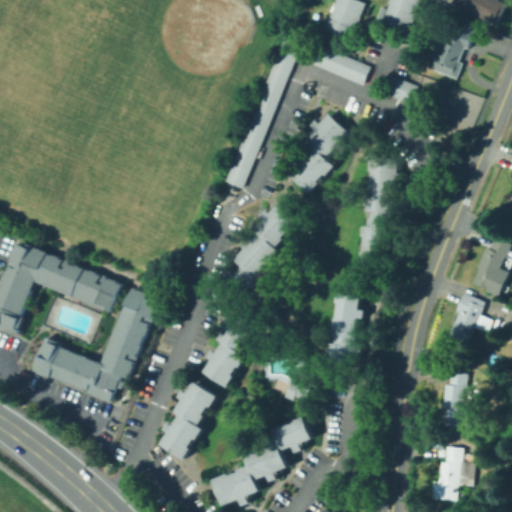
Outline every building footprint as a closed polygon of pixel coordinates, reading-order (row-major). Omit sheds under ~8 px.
[(323,26),(328,14),(329,15),(333,5),(332,4),(333,0),(364,0),(349,37),(323,26)] [(420,0),(403,40),(374,27),(381,11),(384,13),(388,2),(386,0),(420,0)] [(501,0),(510,5),(499,25),(458,2),(459,0),(501,0)] [(458,78),(435,69),(436,66),(431,64),(437,50),(431,48),(437,34),(454,40),(463,17),(479,24),(469,48),(466,47),(460,61),(464,62),(458,78)] [(241,186),(223,179),(279,42),(297,50),(241,186)] [(312,62),(320,44),(370,65),(363,82),(312,62)] [(417,84),(410,101),(384,90),(391,73),(417,84)] [(304,157),(313,146),(304,138),(314,127),(309,123),(314,118),(319,121),(328,111),(348,129),(325,156),(333,164),(309,190),(290,173),(299,163),(294,159),(299,153),(304,157)] [(387,262),(375,261),(361,259),(362,249),(363,249),(364,234),(363,234),(364,214),(367,214),(367,208),(370,208),(370,201),(369,201),(370,193),(368,193),(368,183),(368,178),(371,178),(371,168),(370,168),(369,168),(370,158),(371,158),(372,155),(395,157),(394,172),(399,172),(398,180),(392,180),(392,192),(394,192),(394,206),(399,206),(398,214),(393,214),(392,227),(389,227),(387,262)] [(249,292),(237,282),(235,284),(228,277),(233,270),(237,274),(244,265),(237,258),(247,248),(243,244),(249,238),(253,241),(261,232),(257,228),(267,218),(262,214),(268,208),(272,212),(281,201),(303,221),(293,231),(292,229),(285,237),(287,238),(279,247),(283,251),(274,261),(272,259),(266,266),(267,268),(260,277),(263,280),(257,287),(255,286),(249,292)] [(501,296),(488,291),(490,288),(475,282),(481,268),(479,267),(487,246),(491,248),(496,236),(511,242),(511,247),(508,257),(506,256),(502,267),(511,271),(501,296)] [(15,241),(0,277),(0,326),(19,334),(39,284),(110,313),(122,284),(15,241)] [(45,336),(31,369),(119,407),(165,300),(132,286),(100,360),(45,336)] [(218,301),(212,298),(217,288),(222,290),(218,301)] [(356,363),(328,359),(329,346),(331,346),(332,340),(336,341),(337,334),(336,334),(336,326),(334,325),(335,316),(337,316),(339,301),(337,300),(338,291),(362,294),(361,307),(366,308),(365,315),(359,315),(358,327),(360,327),(358,341),(364,341),(363,349),(357,349),(356,363)] [(468,349),(449,341),(461,312),(458,311),(465,292),(481,299),(479,303),(486,306),(482,314),(495,319),(491,330),(478,325),(468,349)] [(231,386),(206,371),(214,359),(209,356),(214,349),(219,352),(225,341),(221,338),(228,326),(223,323),(228,317),(233,320),(240,308),(264,323),(257,334),(255,333),(250,341),(252,342),(245,352),(250,355),(242,367),(241,366),(236,374),(238,375),(231,386)] [(307,400),(296,395),(295,399),(287,396),(293,380),(301,383),(302,381),(298,379),(304,367),(325,376),(321,387),(314,384),(307,400)] [(472,428),(443,425),(447,384),(451,384),(452,371),(470,372),(468,387),(465,387),(465,392),(476,393),(472,428)] [(187,459),(163,443),(170,431),(166,428),(171,421),(175,424),(181,413),(177,411),(185,398),(180,396),(185,389),(189,392),(197,380),(220,395),(213,406),(211,405),(206,413),(208,415),(202,425),(206,428),(199,439),(197,438),(192,446),(194,447),(187,459)] [(245,505),(243,498),(226,505),(215,478),(231,472),(232,474),(241,471),(240,468),(251,464),(247,453),(260,449),(260,450),(269,447),(268,445),(280,441),(275,428),(284,425),(285,427),(299,421),(298,419),(308,416),(316,438),(304,443),(306,449),(298,452),(296,446),(285,450),(291,467),(278,472),(281,478),(273,481),(270,475),(259,479),(263,490),(250,495),(253,502),(245,505)] [(459,500),(434,498),(436,480),(440,480),(442,461),(446,461),(448,446),(466,447),(465,460),(477,461),(476,475),(461,473),(459,500)]
